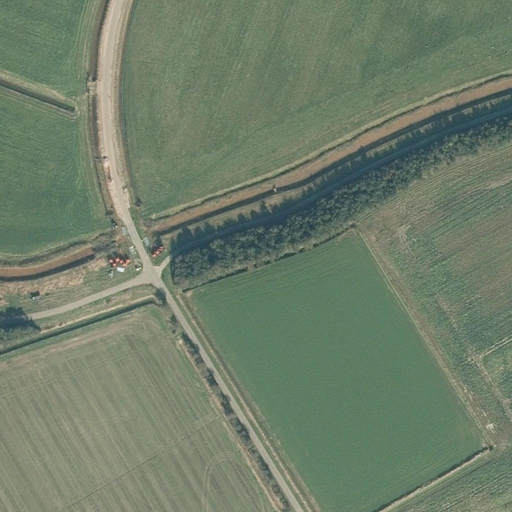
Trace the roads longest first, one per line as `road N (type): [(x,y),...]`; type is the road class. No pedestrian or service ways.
road 1 (unclassified): [(152,275),(126,217),(106,133),(119,0)]
road 2 (unclassified): [(299,511),(152,275)]
road 3 (unclassified): [(0,322),(50,313),(152,275)]
